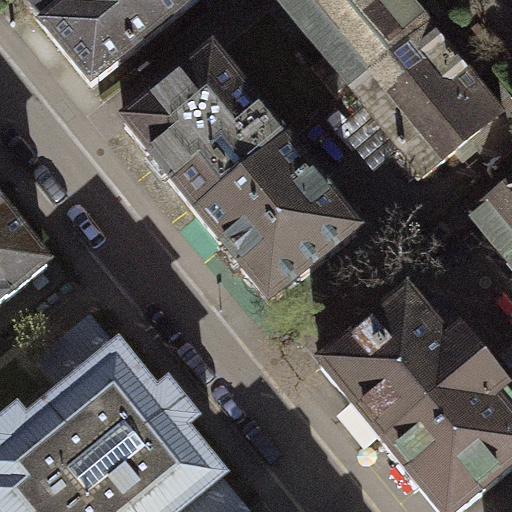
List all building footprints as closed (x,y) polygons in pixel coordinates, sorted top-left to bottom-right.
[(33,0),(29,4),(95,86),(198,3),(195,0),(33,0)] [(429,25),(408,0),(279,0),(277,2),(348,90),(429,25)] [(502,117),(429,25),(348,90),(399,153),(391,160),(413,188),(502,117)] [(207,57),(122,126),(195,216),(281,146),(207,57)] [(281,146),(195,216),(271,308),(356,239),(281,146)] [(511,189),(473,221),(511,269),(511,189)] [(0,307),(47,268),(0,211),(0,307)] [(406,297),(318,367),(381,445),(481,366),(460,341),(449,350),(406,297)] [(0,511),(244,511),(245,511),(179,432),(190,424),(167,396),(157,404),(93,326),(43,367),(68,397),(28,429),(17,416),(0,429),(0,511)] [(481,366),(381,445),(434,511),(458,511),(511,469),(511,423),(492,399),(501,392),(481,366)]
